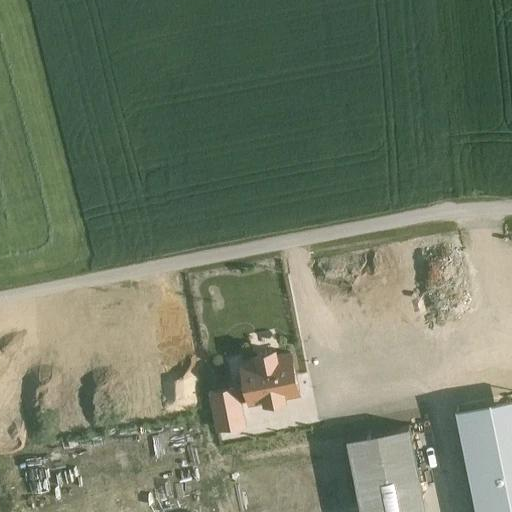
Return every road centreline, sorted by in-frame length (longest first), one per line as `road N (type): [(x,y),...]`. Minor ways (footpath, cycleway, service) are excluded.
road 1 (track): [(0,299),(451,211),(511,210)]
road 2 (unknown): [(511,415),(473,210)]
